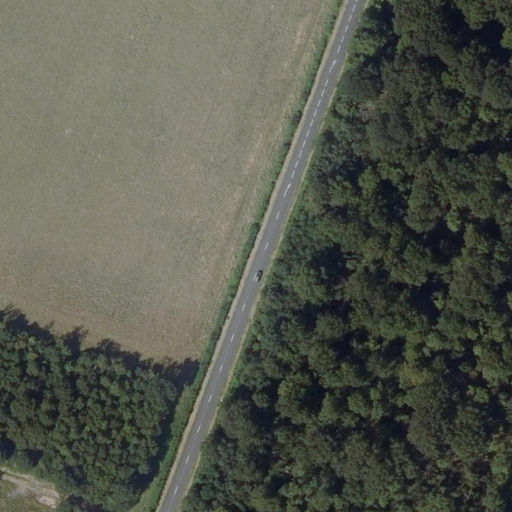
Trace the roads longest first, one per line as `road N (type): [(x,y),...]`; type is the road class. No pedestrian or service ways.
road 1 (secondary): [(357,0),(167,511)]
road 2 (track): [(511,224),(329,77)]
road 3 (track): [(423,0),(329,77)]
